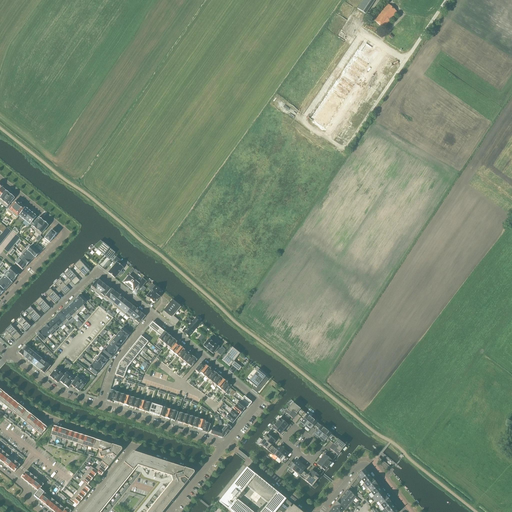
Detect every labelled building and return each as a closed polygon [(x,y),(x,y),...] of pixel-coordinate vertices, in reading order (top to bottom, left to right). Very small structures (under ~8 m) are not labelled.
[(397,13),(388,4),(373,20),(383,28),(397,13)] [(324,99),(310,123),(327,133),(332,124),(338,127),(375,65),(374,64),(379,55),(360,44),(340,78),(342,79),(339,83),(338,83),(327,100),(324,99)] [(6,191),(0,197),(0,202),(2,204),(10,194),(6,191)] [(10,194),(2,204),(6,208),(14,198),(10,194)] [(15,201),(7,211),(12,215),(13,214),(12,214),(20,205),(15,201)] [(20,205),(12,214),(13,214),(17,218),(19,216),(25,208),(20,205)] [(25,208),(19,216),(24,220),(31,212),(26,207),(25,208)] [(31,212),(24,220),(30,225),(37,216),(31,212)] [(39,218),(31,227),(35,231),(36,231),(43,222),(39,218)] [(35,231),(35,232),(40,236),(48,226),(43,222),(36,231),(35,231)] [(52,229),(44,240),(48,244),(49,243),(54,238),(58,233),(52,229)] [(104,256),(105,254),(110,259),(114,255),(115,253),(100,241),(95,246),(98,249),(97,250),(104,255),(104,256)] [(29,245),(25,249),(34,258),(35,259),(39,254),(33,248),(31,246),(29,245)] [(35,246),(33,248),(39,254),(41,252),(35,246)] [(25,249),(21,253),(22,254),(30,262),(34,258),(25,249)] [(22,254),(18,258),(19,259),(27,266),(30,262),(22,254)] [(112,269),(108,273),(115,279),(124,268),(120,265),(122,262),(116,257),(113,261),(116,263),(113,266),(111,268),(112,269)] [(19,259),(15,263),(22,270),(27,266),(19,259)] [(79,261),(74,266),(77,269),(73,273),(76,277),(81,273),(84,277),(90,272),(79,261)] [(11,267),(7,271),(15,279),(19,275),(11,267)] [(80,281),(76,277),(73,273),(70,270),(64,275),(68,278),(63,283),(66,286),(71,282),(75,286),(80,281)] [(7,271),(3,275),(4,276),(11,283),(12,283),(15,279),(7,271)] [(4,276),(0,280),(8,287),(12,283),(11,283),(4,276)] [(129,277),(124,283),(133,291),(136,287),(139,289),(145,282),(142,279),(138,284),(129,277)] [(0,280),(0,279),(0,286),(5,291),(8,287),(0,280)] [(60,279),(54,284),(58,288),(53,292),(56,295),(61,291),(65,295),(70,290),(66,286),(63,283),(60,279)] [(98,279),(91,288),(95,291),(94,292),(102,283),(98,279)] [(102,283),(94,292),(99,296),(106,286),(102,283)] [(99,296),(103,299),(111,289),(110,289),(106,286),(99,296)] [(153,302),(156,299),(157,300),(161,294),(160,294),(162,291),(155,286),(147,296),(153,302)] [(56,295),(53,292),(50,288),(45,293),(48,297),(43,301),(47,305),(51,300),(55,304),(60,299),(56,295)] [(108,302),(115,292),(111,289),(103,299),(104,298),(108,302)] [(115,292),(108,302),(109,301),(112,304),(112,305),(119,296),(115,292)] [(87,302),(81,295),(76,299),(85,307),(83,305),(87,302)] [(119,296),(112,305),(116,308),(124,299),(119,296)] [(45,314),(50,309),(47,305),(43,301),(40,298),(35,303),(38,306),(34,310),(37,314),(41,310),(45,314)] [(73,302),(81,311),(85,307),(76,299),(73,302)] [(120,312),(128,302),(124,299),(116,308),(120,312)] [(174,317),(172,316),(179,306),(172,301),(162,314),(171,321),(174,317)] [(77,315),(81,311),(73,302),(69,306),(77,315)] [(124,315),(132,306),(128,302),(120,312),(124,315)] [(69,306),(65,310),(73,319),(77,315),(69,306)] [(132,306),(124,315),(129,319),(136,309),(132,306)] [(34,310),(30,307),(25,312),(28,315),(24,320),(27,323),(31,319),(35,323),(41,318),(37,314),(34,310)] [(136,309),(129,319),(130,318),(133,321),(133,322),(140,313),(136,309)] [(61,313),(60,312),(69,322),(73,319),(65,310),(61,313)] [(60,312),(56,316),(64,325),(68,321),(69,322),(60,312)] [(140,313),(133,322),(137,326),(145,316),(140,313)] [(64,325),(56,316),(52,320),(60,329),(60,328),(59,327),(62,323),(64,325)] [(195,318),(184,333),(189,337),(198,326),(198,327),(201,324),(200,323),(201,322),(195,318)] [(25,332),(31,327),(27,323),(24,320),(23,319),(17,324),(18,325),(14,329),(17,332),(22,328),(25,332)] [(48,324),(56,332),(60,329),(52,320),(48,324)] [(160,336),(164,332),(153,323),(152,322),(152,323),(149,327),(160,336)] [(52,336),(56,332),(48,324),(44,327),(52,336)] [(14,329),(11,325),(5,330),(9,334),(4,338),(7,342),(12,337),(16,341),(21,336),(17,332),(14,329)] [(52,336),(44,327),(40,331),(48,340),(49,340),(47,338),(51,334),(52,336)] [(119,332),(127,339),(130,334),(123,328),(119,332)] [(40,331),(36,335),(44,344),(48,340),(40,331)] [(123,343),(127,339),(119,332),(116,336),(116,337),(123,343)] [(162,342),(168,335),(164,332),(160,336),(158,339),(162,342)] [(116,337),(116,336),(114,335),(111,339),(120,347),(123,343),(116,337)] [(168,335),(162,342),(167,346),(173,339),(168,335)] [(137,341),(144,347),(148,342),(141,336),(137,341)] [(120,347),(111,339),(107,344),(109,345),(117,351),(120,347)] [(167,346),(171,349),(176,343),(177,342),(173,339),(167,346)] [(220,355),(225,350),(222,347),(220,349),(218,348),(218,347),(209,339),(203,346),(213,354),(216,351),(218,352),(217,353),(220,355)] [(134,345),(141,351),(144,347),(137,341),(134,345)] [(171,349),(170,350),(174,354),(180,347),(176,343),(171,349)] [(29,349),(31,347),(26,344),(25,346),(19,353),(23,357),(29,349)] [(113,355),(117,351),(109,345),(106,349),(113,355)] [(130,349),(138,355),(141,351),(134,345),(130,349)] [(184,350),(180,347),(174,354),(178,357),(184,350)] [(29,349),(23,357),(27,360),(33,353),(29,349)] [(113,355),(106,349),(102,353),(109,359),(110,360),(113,355)] [(127,353),(134,359),(138,355),(130,349),(127,353)] [(225,354),(222,358),(223,359),(222,360),(229,367),(231,365),(238,371),(242,368),(234,361),(235,360),(233,358),(236,354),(231,349),(226,355),(225,354)] [(188,353),(184,350),(178,357),(183,361),(188,353)] [(106,363),(109,359),(102,353),(101,352),(97,356),(106,363)] [(37,356),(33,353),(27,360),(31,363),(37,356)] [(124,358),(131,363),(134,359),(127,353),(124,358)] [(193,357),(188,353),(183,361),(187,364),(193,357)] [(42,359),(42,360),(43,359),(38,355),(37,356),(31,363),(36,367),(42,359)] [(102,367),(106,363),(97,356),(96,355),(93,360),(95,361),(102,367)] [(193,357),(187,364),(191,368),(197,360),(193,357)] [(119,363),(127,368),(131,363),(124,358),(119,363)] [(42,359),(36,367),(40,370),(46,363),(42,360),(42,359)] [(91,365),(99,371),(102,367),(95,361),(91,365)] [(46,363),(40,370),(44,374),(50,366),(46,363)] [(127,368),(119,363),(117,370),(125,373),(127,368)] [(205,367),(200,363),(195,370),(199,374),(200,373),(205,367)] [(99,371),(91,365),(88,370),(95,376),(99,371)] [(206,365),(205,367),(200,373),(204,376),(210,369),(206,365)] [(60,373),(61,371),(57,367),(49,377),(54,380),(60,373)] [(208,380),(214,372),(210,369),(204,376),(208,380)] [(125,373),(117,370),(115,375),(124,378),(125,373)] [(256,388),(259,385),(262,387),(268,379),(258,371),(249,382),(256,388)] [(60,381),(60,382),(64,385),(71,375),(67,372),(64,376),(60,381)] [(218,376),(214,372),(208,380),(213,383),(218,376)] [(60,373),(54,380),(58,384),(60,382),(60,381),(64,376),(60,373)] [(76,379),(75,379),(71,375),(64,385),(68,388),(71,385),(76,379)] [(71,385),(75,388),(82,379),(78,376),(75,379),(76,379),(71,385)] [(223,379),(218,376),(213,383),(217,387),(223,379)] [(82,379),(75,388),(79,392),(87,383),(82,379)] [(227,383),(223,379),(217,387),(221,390),(227,383)] [(231,386),(227,383),(221,390),(225,393),(231,386)] [(110,390),(107,398),(106,401),(109,402),(113,403),(113,401),(116,392),(116,393),(116,392),(110,390)] [(121,394),(116,393),(116,392),(113,401),(118,403),(121,394)] [(9,397),(5,394),(0,399),(0,401),(3,404),(9,397)] [(118,403),(123,405),(126,396),(121,394),(118,403)] [(131,398),(126,396),(123,405),(128,406),(131,398)] [(13,401),(9,397),(3,404),(7,408),(13,401)] [(247,408),(251,404),(252,403),(251,402),(244,397),(240,402),(239,402),(246,408),(247,408)] [(128,406),(134,408),(136,399),(131,398),(128,406)] [(142,401),(136,399),(134,408),(139,410),(142,401)] [(17,404),(13,401),(7,408),(12,411),(17,404)] [(147,403),(142,401),(139,410),(144,411),(147,403)] [(239,401),(235,406),(243,412),(246,408),(239,402),(240,402),(239,401)] [(152,404),(147,403),(144,411),(149,413),(152,404)] [(304,413),(292,403),(289,408),(296,414),(300,418),(304,413)] [(22,408),(17,404),(12,411),(16,415),(22,408)] [(157,406),(152,404),(149,413),(154,415),(157,406)] [(162,408),(157,406),(154,415),(159,416),(162,408)] [(239,416),(243,412),(235,406),(232,410),(239,416)] [(26,411),(22,408),(16,415),(20,418),(26,411)] [(168,409),(162,408),(159,416),(165,418),(168,409)] [(285,412),(288,414),(285,418),(288,420),(290,417),(293,419),(296,414),(289,408),(285,412)] [(173,411),(168,409),(165,418),(170,420),(173,411)] [(236,420),(239,416),(232,410),(229,414),(236,420)] [(24,421),(30,414),(26,411),(20,418),(24,421)] [(178,413),(173,411),(170,420),(175,421),(178,413)] [(176,422),(182,424),(184,415),(179,413),(176,422)] [(305,427),(312,419),(304,413),(300,418),(301,418),(303,420),(301,423),(305,427)] [(29,425),(34,418),(30,414),(24,421),(29,425)] [(236,420),(229,414),(225,419),(232,424),(236,420)] [(182,424),(187,425),(190,416),(184,415),(182,424)] [(187,425),(192,427),(195,418),(190,416),(187,425)] [(39,421),(34,418),(29,425),(33,428),(39,421)] [(200,420),(195,418),(192,427),(197,429),(200,420)] [(288,420),(285,418),(282,421),(280,419),(276,424),(284,430),(288,425),(285,423),(287,420),(288,420)] [(313,420),(312,419),(305,427),(310,430),(312,428),(314,430),(317,427),(314,425),(316,423),(313,420)] [(197,429),(202,430),(205,423),(206,422),(200,420),(197,429)] [(43,425),(39,421),(33,428),(37,432),(43,425)] [(210,425),(205,423),(202,430),(202,432),(207,433),(210,425)] [(227,424),(221,432),(223,438),(231,428),(227,424)] [(272,434),(275,436),(275,435),(277,432),(280,435),(284,430),(276,424),(272,428),(275,430),(272,433),(272,434)] [(47,428),(43,425),(37,432),(41,435),(47,428)] [(56,437),(59,428),(54,426),(51,435),(56,437)] [(319,438),(326,430),(321,427),(319,429),(317,427),(314,430),(315,430),(317,432),(315,435),(319,438)] [(61,439),(64,430),(59,428),(56,437),(61,439)] [(212,429),(210,434),(222,438),(223,438),(221,432),(212,429)] [(278,439),(280,441),(288,431),(286,429),(278,439)] [(66,440),(69,431),(64,430),(61,439),(66,440)] [(327,431),(326,430),(319,438),(324,442),(327,439),(329,441),(333,436),(327,431)] [(66,440),(72,442),(74,433),(69,431),(66,440)] [(275,436),(272,434),(269,437),(267,435),(263,439),(271,446),(275,441),(272,439),(275,436)] [(331,442),(333,444),(341,451),(345,446),(333,436),(329,441),(331,442)] [(271,446),(263,439),(259,444),(270,452),(274,448),(274,447),(273,447),(271,446)] [(104,459),(102,462),(108,467),(122,451),(122,450),(122,449),(121,449),(121,448),(120,448),(100,441),(98,449),(101,450),(102,453),(99,454),(100,456),(101,458),(103,457),(104,459)] [(333,444),(330,449),(332,451),(330,454),(332,456),(335,453),(338,455),(340,452),(341,451),(333,444)] [(274,448),(270,452),(277,458),(283,450),(279,447),(276,450),(274,448)] [(396,467),(398,465),(397,465),(397,464),(377,448),(375,450),(383,457),(384,456),(385,458),(393,465),(393,464),(395,466),(396,467)] [(284,464),(288,459),(286,457),(288,454),(283,450),(277,458),(282,462),(284,464)] [(143,468),(156,472),(169,476),(170,476),(171,477),(172,477),(173,482),(172,483),(171,483),(171,484),(163,494),(154,505),(148,511),(163,511),(172,501),(180,491),(194,474),(194,473),(194,472),(193,472),(193,471),(172,465),(160,461),(147,456),(136,453),(134,452),(133,452),(133,453),(132,453),(124,463),(133,470),(137,466),(142,467),(142,468),(143,468)] [(334,460),(331,458),(332,456),(330,454),(329,454),(330,454),(327,457),(324,455),(321,460),(329,466),(334,460)] [(6,465),(12,458),(7,455),(2,462),(6,465)] [(10,469),(16,462),(12,458),(6,465),(10,469)] [(322,469),(325,471),(329,466),(321,460),(317,465),(320,467),(318,469),(317,469),(320,471),(321,471),(322,469)] [(287,466),(289,468),(293,471),(294,472),(301,464),(296,461),(294,464),(291,462),(287,466)] [(20,465),(16,462),(10,469),(14,473),(20,465)] [(108,467),(102,462),(101,462),(97,466),(105,472),(108,467)] [(107,502),(111,497),(116,492),(120,486),(125,481),(129,476),(133,470),(124,463),(122,466),(122,467),(121,468),(121,467),(120,468),(119,469),(120,470),(119,471),(118,470),(118,471),(115,474),(113,476),(113,477),(114,477),(113,478),(112,478),(111,479),(110,480),(111,481),(110,482),(109,481),(109,482),(107,484),(104,487),(104,488),(105,488),(104,489),(103,489),(102,490),(101,491),(102,491),(101,492),(100,492),(98,495),(96,498),(95,498),(96,499),(95,500),(95,499),(94,501),(93,502),(93,503),(92,503),(89,506),(87,509),(87,510),(87,511),(86,510),(85,511),(84,511),(99,511),(103,508),(107,502)] [(306,468),(301,464),(294,472),(296,473),(300,477),(302,478),(306,473),(305,473),(303,471),(306,468)] [(97,466),(94,470),(97,473),(101,476),(105,472),(97,466)] [(94,470),(90,467),(87,471),(94,477),(97,473),(94,470)] [(300,511),(247,468),(221,499),(219,502),(231,511),(230,511),(300,511)] [(309,474),(308,475),(308,476),(316,482),(317,481),(320,477),(317,475),(319,473),(316,470),(316,471),(314,473),(312,471),(309,474)] [(361,480),(368,474),(365,471),(364,470),(357,475),(358,477),(351,486),(354,488),(356,486),(361,480)] [(21,478),(25,481),(31,474),(27,471),(21,478)] [(91,481),(94,477),(87,471),(84,476),(91,481)] [(315,483),(316,482),(308,476),(308,475),(306,474),(306,473),(302,478),(309,484),(312,487),(315,483)] [(25,481),(29,485),(35,478),(31,474),(25,481)] [(363,486),(371,479),(368,474),(361,480),(364,484),(363,485),(363,486)] [(80,480),(84,483),(87,485),(91,481),(84,476),(80,480)] [(29,485),(33,488),(39,481),(35,478),(29,485)] [(366,489),(374,483),(371,479),(363,486),(366,489)] [(44,485),(39,481),(33,488),(38,492),(40,488),(41,489),(44,485)] [(84,483),(81,487),(88,493),(91,488),(87,485),(84,483)] [(371,493),(378,487),(374,483),(366,489),(366,490),(368,488),(371,493)] [(84,497),(88,493),(81,487),(77,491),(84,497)] [(381,491),(378,487),(371,493),(374,497),(372,498),(373,498),(381,491)] [(34,496),(38,500),(44,493),(40,489),(41,489),(40,488),(38,492),(34,496)] [(352,501),(356,497),(347,490),(344,495),(352,501)] [(81,501),(84,497),(77,491),(74,496),(81,501)] [(373,498),(376,502),(384,496),(381,491),(373,498)] [(38,500),(42,503),(48,496),(44,493),(38,500)] [(352,501),(344,495),(340,499),(349,506),(352,501)] [(48,496),(42,503),(47,507),(52,500),(48,496)] [(77,506),(81,501),(74,496),(70,500),(77,506)] [(378,501),(381,505),(388,500),(384,496),(376,502),(378,501)] [(349,506),(340,499),(337,503),(344,509),(345,510),(349,506)] [(47,507),(51,510),(57,503),(52,500),(47,507)] [(382,511),(383,511),(391,504),(388,500),(381,505),(384,509),(382,511)] [(51,510),(53,511),(56,511),(61,506),(57,503),(51,510)] [(340,511),(344,509),(337,503),(334,507),(339,511),(340,511)]
